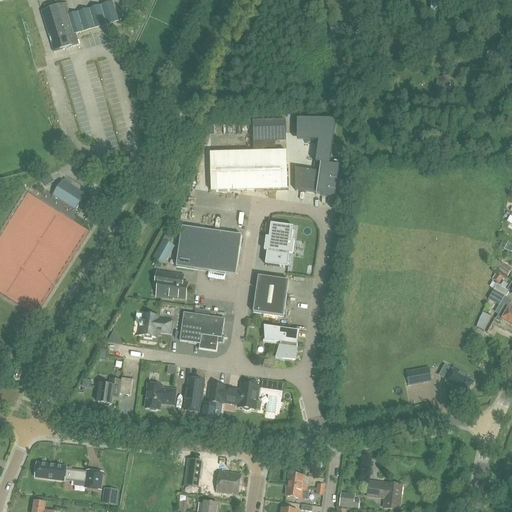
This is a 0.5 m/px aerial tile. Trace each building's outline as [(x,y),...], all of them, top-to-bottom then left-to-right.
[(430,0),(431,2),(431,12),(438,12),(437,0),(430,0)] [(67,4),(42,12),(54,52),(80,45),(76,34),(119,21),(113,2),(70,15),(67,4)] [(509,31),(511,32),(507,38),(511,40),(511,15),(502,29),(508,33),(509,31)] [(449,78),(437,78),(438,98),(450,98),(449,78)] [(281,143),(288,136),(288,121),(255,122),(256,153),(211,154),(212,192),(288,190),(287,152),(267,152),(267,143),(281,143)] [(315,163),(314,172),(316,172),(320,172),(321,164),(330,165),(336,121),(298,121),(298,142),(319,142),(315,163)] [(320,172),(317,194),(321,195),(320,198),(335,200),(340,167),(330,165),(321,164),(320,172)] [(316,172),(295,169),(296,191),(317,194),(320,172),(316,172)] [(46,186),(54,182),(51,176),(43,181),(46,186)] [(54,194),(77,208),(86,195),(63,181),(54,194)] [(266,265),(288,269),(290,255),(293,256),(295,241),(292,241),(294,228),(271,224),(269,238),(267,238),(265,251),(268,252),(266,265)] [(176,268),(209,272),(237,276),(242,236),(182,227),(176,268)] [(163,240),(153,259),(165,265),(175,247),(163,240)] [(511,269),(499,261),(495,268),(508,277),(508,276),(511,270),(511,269)] [(184,276),(158,273),(156,287),(159,287),(157,297),(173,299),(173,298),(186,300),(188,284),(183,283),(184,276)] [(259,277),(253,313),(284,318),(289,281),(259,277)] [(497,285),(494,291),(511,300),(506,297),(508,293),(509,292),(507,291),(497,285)] [(511,325),(511,307),(510,306),(511,302),(511,300),(494,291),(489,299),(499,306),(495,313),(499,315),(496,320),(501,323),(502,320),(503,320),(504,323),(506,324),(508,323),(511,325)] [(225,320),(184,313),(180,342),(200,345),(199,349),(217,352),(218,343),(223,344),(224,338),(222,338),(225,320)] [(486,329),(490,315),(484,313),(480,327),(486,329)] [(159,317),(144,315),(143,324),(141,324),(139,336),(145,336),(144,339),(152,340),(152,338),(156,338),(157,332),(171,334),(173,322),(159,320),(159,317)] [(249,320),(248,327),(255,328),(256,321),(249,320)] [(297,344),(298,333),(267,329),(266,341),(278,343),(276,358),(296,361),(298,344),(297,344)] [(465,396),(473,383),(465,379),(466,376),(453,369),(452,371),(444,366),(442,370),(450,375),(447,381),(456,386),(454,389),(465,396)] [(430,381),(428,369),(419,371),(421,383),(430,381)] [(22,372),(17,370),(14,380),(20,381),(22,372)] [(111,405),(113,397),(113,394),(131,396),(133,380),(122,379),(122,381),(110,380),(110,386),(98,384),(97,393),(100,394),(98,403),(103,404),(104,406),(109,407),(110,405),(111,405)] [(189,379),(185,411),(199,413),(203,381),(189,379)] [(251,410),(256,410),(259,387),(257,387),(258,382),(244,380),(244,385),(242,385),(241,391),(225,389),(225,388),(211,386),(209,402),(215,403),(222,404),(223,404),(223,403),(239,405),(239,408),(243,409),(244,411),(247,412),(249,411),(251,410)] [(271,391),(272,383),(263,382),(262,389),(271,391)] [(162,387),(149,385),(146,409),(150,410),(151,411),(156,412),(158,410),(160,411),(161,404),(174,406),(176,391),(162,390),(162,387)] [(280,415),(280,395),(270,395),(270,414),(280,415)] [(222,404),(215,403),(215,405),(205,404),(202,419),(213,420),(220,420),(222,404)] [(187,460),(184,486),(198,488),(201,462),(187,460)] [(149,464),(135,462),(132,483),(140,484),(139,491),(153,493),(155,475),(148,474),(149,464)] [(67,467),(37,463),(35,478),(65,482),(65,481),(86,483),(85,489),(101,491),(103,473),(87,471),(87,472),(67,470),(67,467)] [(177,468),(163,466),(160,487),(167,488),(167,493),(181,495),(183,478),(175,477),(177,468)] [(239,496),(241,475),(220,472),(217,493),(239,496)] [(325,476),(309,473),(309,477),(308,480),(309,480),(324,483),(325,476)] [(304,485),(305,477),(289,475),(288,486),(308,489),(308,486),(304,485)] [(386,499),(384,508),(399,510),(403,486),(387,484),(387,485),(370,482),(368,497),(386,499)] [(306,500),(307,491),(308,491),(308,489),(288,486),(286,497),(302,499),(306,500)] [(119,490),(105,488),(103,504),(116,507),(119,490)] [(341,493),(339,508),(359,510),(360,500),(355,500),(356,494),(341,493)] [(33,511),(51,511),(45,511),(46,503),(35,502),(33,511)] [(202,511),(217,511),(218,504),(204,502),(202,511)]
